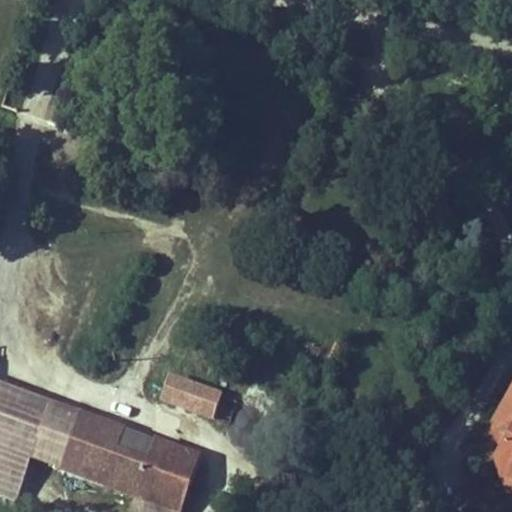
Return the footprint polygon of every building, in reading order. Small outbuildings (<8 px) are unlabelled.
[(236,400),(170,379),(163,403),(228,426),(236,400)] [(32,462),(51,409),(0,390),(0,456),(30,467),(32,462)] [(511,395),(500,417),(511,424),(511,440),(508,448),(499,463),(511,469),(511,480),(511,395)] [(32,462),(59,472),(78,419),(51,409),(32,462)] [(511,440),(511,424),(500,417),(488,437),(508,448),(511,440)] [(78,419),(59,472),(133,497),(128,511),(178,511),(197,460),(154,444),(148,456),(120,446),(124,435),(78,419)] [(30,467),(0,456),(0,493),(17,500),(30,467)]
